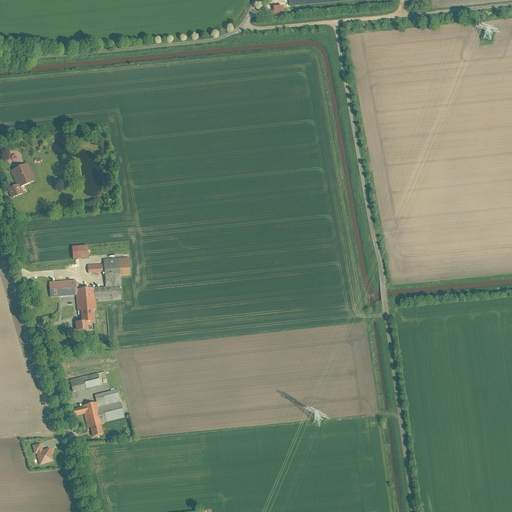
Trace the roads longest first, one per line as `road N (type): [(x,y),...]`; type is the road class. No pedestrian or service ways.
road 1 (track): [(237,30),(334,21),(382,285)]
road 2 (tertiary): [(89,511),(0,204)]
road 3 (unclassified): [(256,0),(237,30),(213,40),(0,54)]
road 4 (unclassified): [(382,285),(412,511)]
